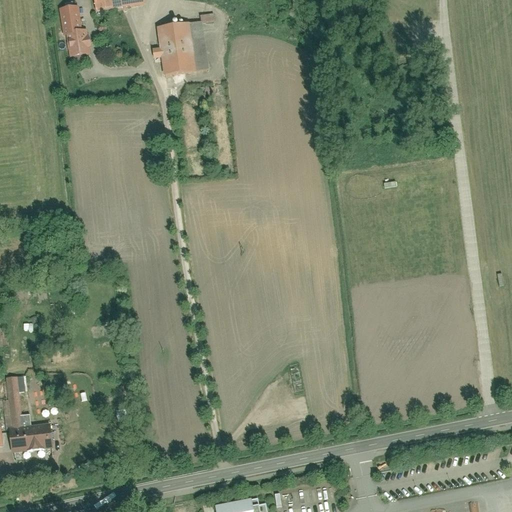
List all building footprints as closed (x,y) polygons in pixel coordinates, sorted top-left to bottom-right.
[(92,0),(95,12),(144,4),(143,0),(92,0)] [(76,6),(58,9),(62,35),(65,34),(66,41),(63,41),(65,48),(67,47),(69,58),(90,54),(86,29),(81,30),(76,6)] [(187,23),(194,71),(207,69),(200,21),(187,23)] [(187,23),(155,28),(158,49),(151,50),(153,58),(159,57),(161,76),(194,71),(187,23)] [(3,379),(9,430),(19,428),(18,416),(14,378),(3,379)] [(115,387),(115,397),(125,396),(125,386),(115,387)] [(27,415),(18,416),(19,428),(29,427),(27,415)] [(19,428),(9,430),(12,454),(53,449),(50,425),(29,427),(19,428)] [(333,486),(297,492),(299,505),(335,499),(333,486)] [(273,496),(273,507),(281,507),(281,495),(273,496)] [(251,511),(249,500),(211,508),(212,511),(251,511)]
